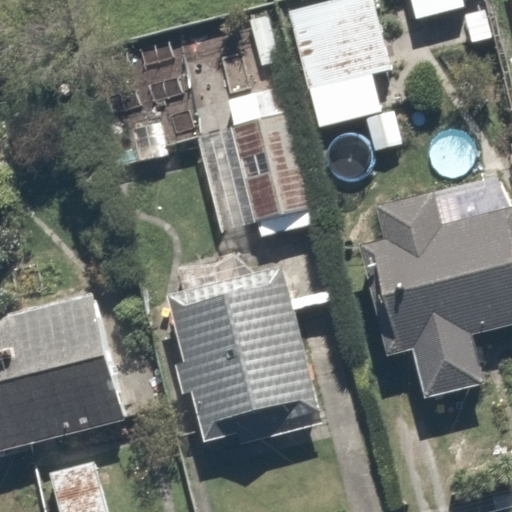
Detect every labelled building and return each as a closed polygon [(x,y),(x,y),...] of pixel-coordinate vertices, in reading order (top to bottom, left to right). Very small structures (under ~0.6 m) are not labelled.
[(280,48),(290,87),(304,143),(370,127),(380,169),(425,158),(385,0),(373,0),(300,18),(306,42),(280,48)] [(471,0),(415,0),(421,23),(473,10),(471,0)] [(304,143),(290,87),(233,101),(241,133),(193,145),(218,246),(262,235),(263,242),(325,227),(304,143)] [(392,242),(367,249),(399,374),(420,368),(429,407),(503,388),(492,345),(511,339),(511,184),(386,217),(392,242)] [(290,277),(174,307),(189,365),(175,369),(185,406),(198,402),(213,458),(329,427),(290,277)] [(107,303),(0,332),(0,462),(140,424),(107,303)] [(118,511),(105,461),(51,475),(60,511),(118,511)]
